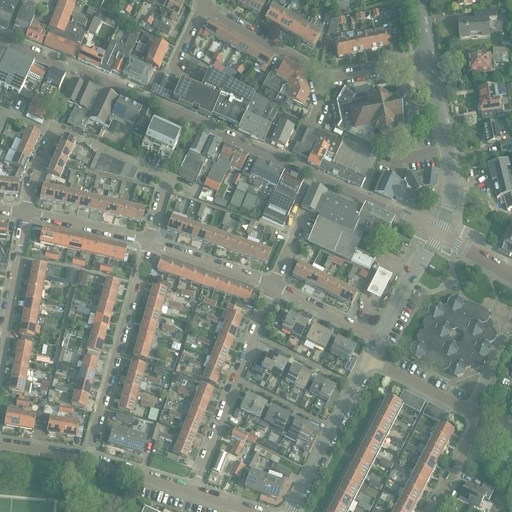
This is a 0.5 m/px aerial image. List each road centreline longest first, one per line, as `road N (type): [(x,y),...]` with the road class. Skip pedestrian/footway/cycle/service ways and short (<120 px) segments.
road 1 (residential): [(439,232),(0,41)]
road 2 (residential): [(89,459),(145,239)]
road 3 (residential): [(269,282),(190,489)]
road 4 (residential): [(145,239),(168,173),(55,127)]
road 5 (tertiary): [(439,232),(452,175),(428,58)]
road 6 (tertiary): [(290,511),(368,359)]
road 7 (residential): [(0,357),(25,214)]
road 8 (residential): [(202,3),(319,74)]
road 9 (residential): [(392,311),(358,324),(269,282)]
road 10 (residential): [(269,282),(145,239)]
road 11 (residential): [(145,239),(25,214)]
